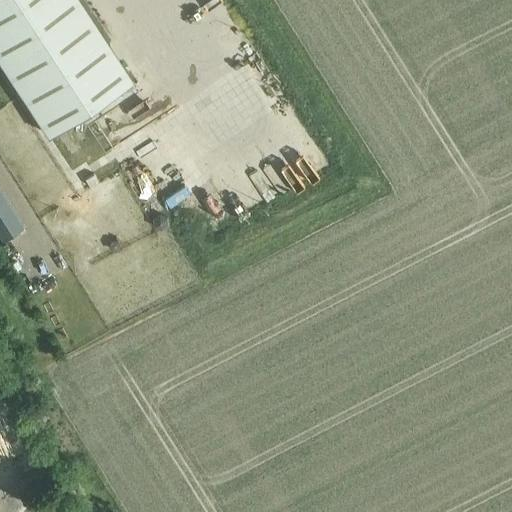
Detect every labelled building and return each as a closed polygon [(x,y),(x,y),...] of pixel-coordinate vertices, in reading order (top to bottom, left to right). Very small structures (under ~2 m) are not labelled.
[(0,0),(0,62),(48,137),(133,82),(79,0),(0,0)] [(209,0),(213,22),(241,17),(237,0),(209,0)] [(232,99),(234,111),(249,108),(247,97),(232,99)] [(0,423),(18,414),(6,388),(0,391),(0,423)] [(18,414),(0,423),(0,438),(19,478),(48,462),(42,451),(34,454),(20,426),(27,422),(23,412),(18,414)]
